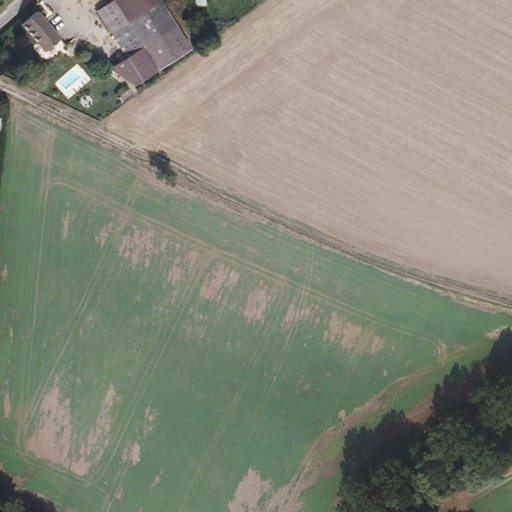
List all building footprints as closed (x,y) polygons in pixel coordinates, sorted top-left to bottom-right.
[(143,7),(138,0),(92,0),(100,10),(113,28),(143,7)] [(130,57),(163,34),(143,7),(113,28),(100,10),(82,21),(114,68),(130,57)] [(21,22),(4,34),(32,70),(47,59),(21,22)] [(163,34),(130,57),(145,77),(177,55),(163,34)] [(114,68),(94,81),(123,93),(145,77),(130,57),(114,68)]
